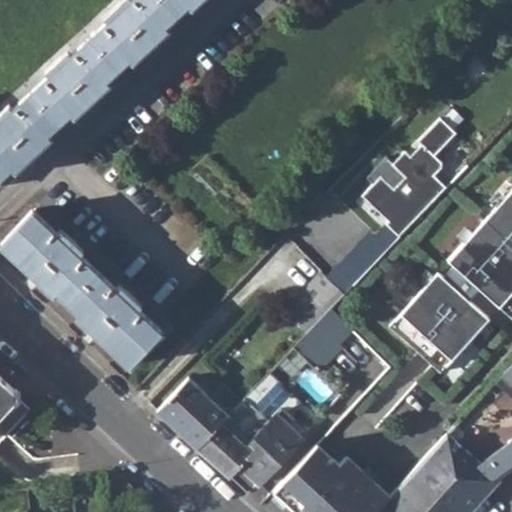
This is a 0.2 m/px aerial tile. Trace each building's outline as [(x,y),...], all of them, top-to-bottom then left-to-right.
[(0,175),(14,164),(18,168),(53,136),(49,131),(72,111),(75,114),(100,91),(110,82),(107,78),(131,56),(134,59),(169,27),(166,24),(190,2),(193,5),(198,0),(129,0),(123,5),(119,0),(110,9),(114,15),(66,58),(62,53),(51,64),(55,68),(8,112),(3,108),(0,110),(0,175)] [(407,176),(396,188),(388,180),(384,175),(364,195),(390,220),(387,223),(400,235),(448,185),(437,173),(443,167),(443,161),(436,154),(458,131),(442,116),(420,140),(424,143),(412,156),(407,149),(394,163),(400,168),(407,176)] [(400,168),(388,180),(396,188),(407,176),(400,168)] [(438,269),(389,324),(441,370),(489,316),(469,298),(479,287),(511,316),(511,186),(448,258),(454,264),(444,275),(438,269)] [(86,322),(131,365),(162,331),(133,303),(137,299),(126,289),(122,293),(75,248),(78,244),(68,234),(64,238),(34,209),(3,242),(55,292),(58,289),(89,318),(86,322)] [(286,310),(308,331),(330,307),(345,292),(323,271),(286,310)] [(241,466),(260,483),(304,435),(285,417),(277,425),(253,402),(262,393),(267,399),(303,361),(296,354),(300,350),(318,367),(354,330),(330,307),(308,331),(241,401),(198,446),(231,476),(241,466)] [(511,357),(500,371),(511,380),(511,437),(510,439),(511,440),(511,357)] [(0,415),(22,393),(0,372),(0,415)] [(158,410),(198,446),(241,401),(223,386),(214,394),(205,384),(202,388),(190,377),(158,410)] [(416,465),(465,511),(469,511),(500,478),(497,475),(482,462),(446,431),(416,465)] [(497,475),(511,462),(511,440),(510,439),(482,462),(497,475)] [(318,443),(275,489),(299,511),(373,511),(383,502),(318,443)] [(465,511),(416,465),(383,502),(373,511),(465,511)]
